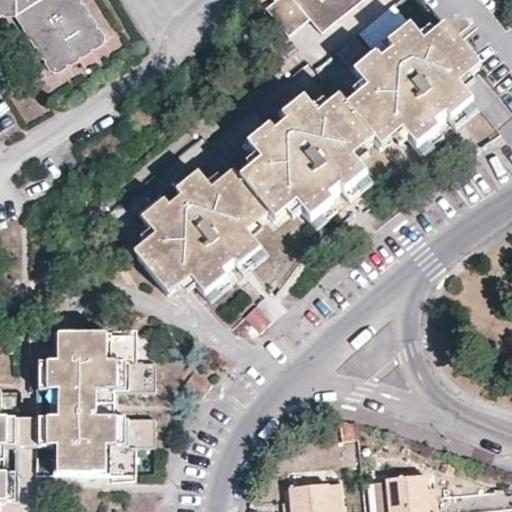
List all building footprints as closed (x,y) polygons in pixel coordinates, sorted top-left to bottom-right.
[(77,0),(0,0),(0,18),(17,18),(54,77),(106,46),(77,0)] [(309,11),(312,17),(326,33),(365,0),(275,0),(270,5),(282,21),(288,29),(309,11)] [(291,33),(312,17),(309,11),(288,29),(291,33)] [(388,42),(392,46),(416,27),(413,23),(388,42)] [(429,34),(424,38),(431,46),(453,27),(451,24),(433,38),(429,34)] [(480,105),(470,93),(464,84),(485,67),(453,27),(431,46),(424,38),(416,27),(392,46),(397,54),(385,64),(379,57),(359,73),(367,84),(373,93),(354,109),(377,138),(381,143),(385,147),(407,130),(414,139),(423,150),(446,131),(442,125),(453,116),(458,122),(480,105)] [(355,68),(359,73),(379,57),(375,52),(355,68)] [(464,84),(470,93),(475,89),(471,83),(487,69),(485,67),(464,84)] [(350,105),(354,109),(373,93),(367,84),(361,89),(364,94),(350,105)] [(282,113),(287,118),(309,100),(305,95),(282,113)] [(322,104),(316,108),(325,120),(348,102),(344,97),(328,111),(322,104)] [(372,178),(362,166),(355,157),(377,138),(354,109),(350,105),(348,102),(325,120),(316,108),(309,100),(287,118),(293,126),(282,134),(276,127),(253,145),(260,155),(269,166),(247,183),(270,213),(273,217),(277,221),(299,204),(306,212),(315,223),(340,205),(335,198),(345,189),(350,195),(372,178)] [(483,110),(480,105),(458,122),(462,127),(483,110)] [(250,140),(253,145),(276,127),(271,122),(250,140)] [(407,144),(414,139),(407,130),(385,147),(388,151),(403,140),(407,144)] [(450,137),(446,131),(423,150),(427,154),(450,137)] [(364,156),(381,143),(377,138),(355,157),(362,166),(368,161),(364,156)] [(243,178),(247,183),(269,166),(260,155),(254,159),(259,166),(243,178)] [(175,185),(178,190),(200,174),(195,169),(175,185)] [(210,185),(218,195),(242,177),(237,172),(221,185),(216,180),(210,185)] [(264,253),(255,242),(247,232),(218,195),(210,185),(200,174),(178,190),(184,197),(171,206),(167,201),(145,218),(154,230),(162,240),(140,257),(170,295),(186,283),(192,278),(200,288),(207,297),(230,280),(226,275),(238,265),(242,270),(264,253)] [(247,232),(270,213),(247,183),(243,178),(242,177),(218,195),(247,232)] [(375,183),(372,178),(350,195),(354,200),(375,183)] [(141,213),(145,218),(167,201),(162,196),(141,213)] [(300,217),(306,212),(299,204),(277,221),(280,225),(296,213),(300,217)] [(343,209),(340,205),(315,223),(319,228),(343,209)] [(258,229),(273,217),(270,213),(247,232),(255,242),(262,236),(258,229)] [(137,253),(140,257),(162,240),(154,230),(148,236),(152,241),(137,253)] [(267,257),(264,253),(242,270),(246,274),(267,257)] [(194,292),(200,288),(192,278),(186,283),(189,286),(194,292)] [(233,285),(230,280),(207,297),(212,302),(233,285)] [(173,299),(189,286),(186,283),(170,295),(173,299)] [(258,306),(243,316),(256,335),(271,325),(258,306)] [(0,511),(0,499),(17,500),(19,499),(19,472),(6,471),(0,471),(0,444),(6,445),(56,446),(56,473),(112,474),(137,474),(138,447),(158,447),(159,418),(131,416),(131,392),(158,392),(159,391),(159,363),(139,362),(140,334),(114,333),(58,332),(58,359),(38,359),(38,387),(54,388),(64,388),(64,414),(60,415),(53,415),(2,414),(2,388),(2,387),(0,387),(0,511)] [(54,388),(53,415),(60,415),(64,414),(64,388),(54,388)] [(393,511),(440,511),(439,494),(430,495),(428,477),(391,480),(393,511)] [(376,511),(393,511),(391,480),(373,482),(376,511)] [(332,487),(333,511),(346,511),(344,486),(332,487)] [(333,511),(332,487),(294,490),(295,509),(288,509),(288,511),(333,511)]
